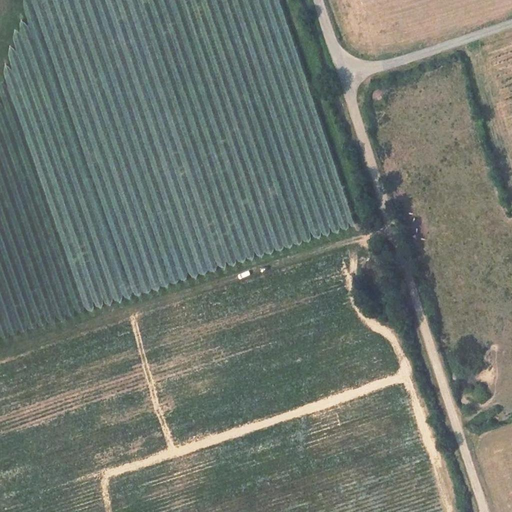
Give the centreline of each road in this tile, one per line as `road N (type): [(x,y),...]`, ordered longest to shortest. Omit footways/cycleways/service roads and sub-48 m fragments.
road 1 (unclassified): [(343,77),(484,511)]
road 2 (unclassified): [(343,77),(511,23)]
